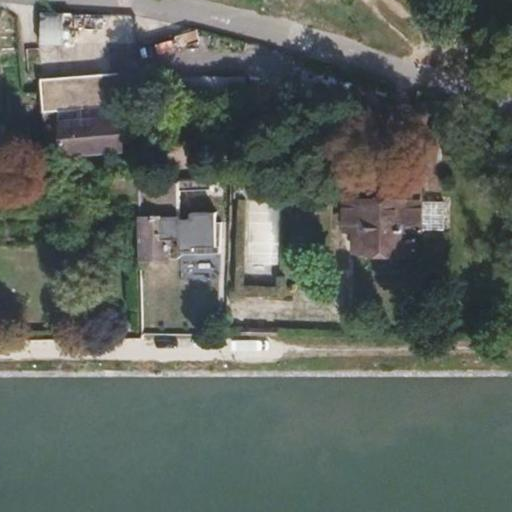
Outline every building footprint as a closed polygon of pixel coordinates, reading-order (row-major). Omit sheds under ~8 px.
[(42,44),(63,45),(65,14),(43,13),(42,44)] [(95,19),(67,18),(66,39),(95,39),(95,19)] [(124,93),(122,66),(43,66),(46,98),(124,98),(124,93)] [(118,142),(119,125),(124,125),(124,98),(46,98),(49,139),(98,139),(98,142),(118,142)] [(183,238),(182,191),(148,191),(147,177),(112,180),(112,197),(113,204),(141,201),(143,259),(172,259),(172,239),(183,238)] [(214,191),(214,179),(182,179),(182,191),(214,191)] [(421,198),(421,179),(396,179),(396,199),(344,198),(343,228),(356,228),(356,250),(410,251),(411,230),(420,230),(421,198)] [(113,204),(112,197),(103,197),(103,205),(113,204)] [(442,229),(442,198),(421,198),(420,230),(442,229)] [(184,258),(183,238),(172,239),(172,259),(184,258)]
